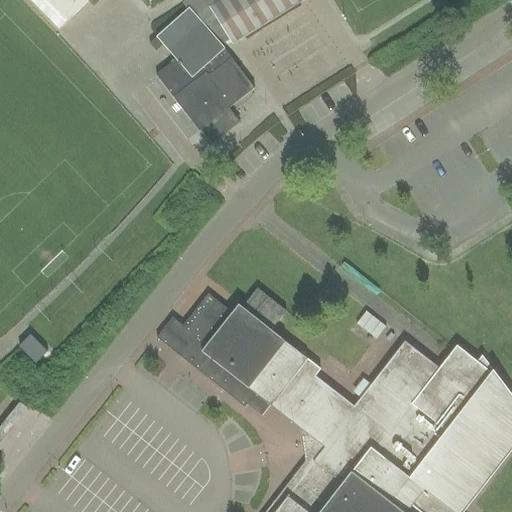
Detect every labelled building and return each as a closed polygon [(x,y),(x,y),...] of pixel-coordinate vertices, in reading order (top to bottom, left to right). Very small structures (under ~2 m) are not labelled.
[(29,0),(58,29),(87,0),(29,0)] [(230,41),(233,46),(301,4),(299,0),(194,0),(181,9),(185,13),(153,42),(154,43),(150,45),(156,52),(164,46),(176,62),(156,77),(199,133),(255,90),(225,51),(226,50),(223,47),(230,41)] [(238,305),(266,327),(280,309),(251,287),(238,305)] [(321,370),(238,305),(231,313),(208,295),(183,327),(172,319),(156,340),(246,409),(256,396),(310,437),(310,457),(267,511),(464,511),(511,451),(511,396),(493,372),(491,374),(457,347),(440,369),(405,342),(354,407),(316,377),(321,370)] [(388,328),(367,312),(358,325),(378,341),(388,328)] [(37,364),(49,352),(40,344),(29,356),(37,364)] [(16,422),(25,411),(20,407),(11,418),(13,419),(16,422)]
